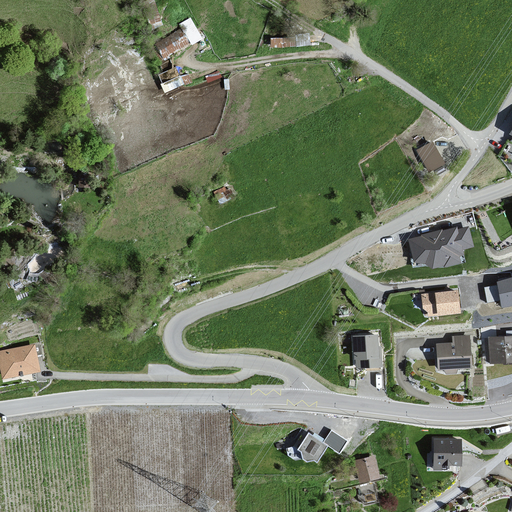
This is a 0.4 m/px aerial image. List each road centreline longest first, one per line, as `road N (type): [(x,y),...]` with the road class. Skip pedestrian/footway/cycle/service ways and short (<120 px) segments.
road 1 (residential): [(438,210),(176,327),(185,355),(278,366),(300,379),(309,399)]
road 2 (tertiary): [(0,409),(123,396),(309,399)]
road 3 (tertiary): [(309,399),(449,414),(511,407)]
road 4 (track): [(192,47),(185,57),(221,66),(351,51)]
road 5 (residential): [(511,97),(438,210)]
